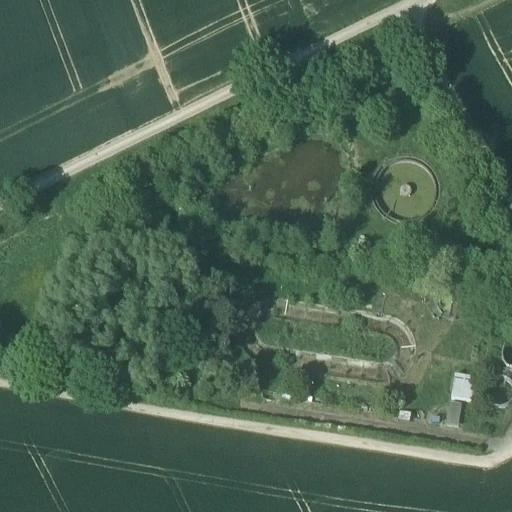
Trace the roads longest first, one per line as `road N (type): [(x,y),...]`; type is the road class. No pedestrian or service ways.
road 1 (track): [(0,391),(265,440),(511,472)]
road 2 (track): [(0,205),(417,0)]
road 3 (track): [(511,192),(408,4)]
